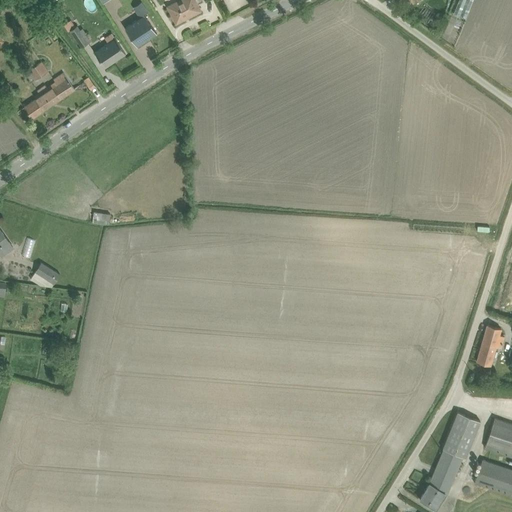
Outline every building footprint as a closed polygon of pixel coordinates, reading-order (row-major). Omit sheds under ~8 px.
[(137,44),(157,31),(145,13),(149,10),(142,0),(140,0),(132,5),(140,16),(125,26),(137,44)] [(177,23),(201,9),(196,0),(176,0),(167,5),(177,23)] [(61,27),(69,23),(66,16),(58,20),(61,27)] [(76,22),(68,28),(81,46),(89,40),(76,22)] [(106,66),(128,52),(118,36),(96,49),(106,66)] [(32,67),(38,77),(46,72),(40,62),(32,67)] [(84,74),(79,77),(85,88),(89,85),(84,74)] [(34,118),(77,88),(67,75),(25,104),(34,118)] [(103,218),(104,209),(88,208),(88,217),(103,218)] [(0,251),(2,254),(15,245),(0,223),(0,251)] [(49,290),(56,279),(38,267),(30,278),(49,290)] [(476,360),(493,365),(504,328),(487,322),(476,360)] [(81,382),(98,384),(99,376),(82,374),(81,382)] [(96,407),(97,398),(76,397),(76,405),(96,407)] [(47,482),(49,469),(69,456),(72,461),(74,452),(78,458),(78,457),(94,446),(91,441),(96,437),(100,442),(102,440),(100,437),(104,434),(98,425),(99,426),(102,424),(87,420),(85,418),(3,401),(0,417),(0,460),(16,464),(17,458),(34,461),(33,468),(38,469),(47,482)] [(480,418),(457,409),(442,446),(444,447),(463,455),(465,456),(480,418)] [(511,422),(494,416),(483,447),(511,456),(511,422)] [(430,482),(447,492),(463,455),(444,447),(430,482)] [(511,468),(483,459),(474,483),(511,495),(511,468)] [(420,497),(436,508),(446,492),(430,482),(420,497)]
